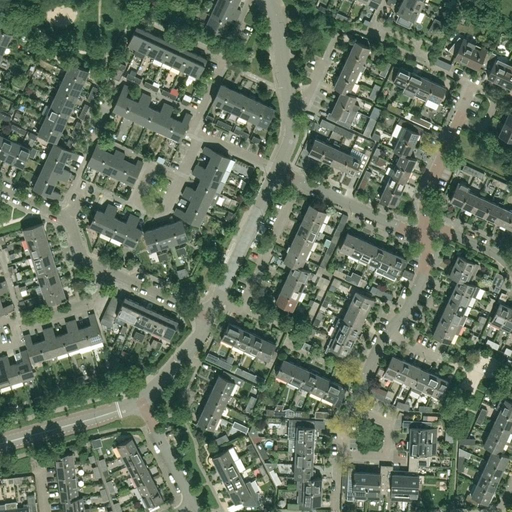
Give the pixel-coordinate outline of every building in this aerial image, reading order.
[(240,10),(234,7),(237,1),(235,0),(217,0),(216,4),(239,15),(240,10)] [(424,1),(422,0),(401,0),(400,2),(419,11),(424,1)] [(414,21),(419,11),(400,2),(396,12),(399,14),(395,21),(409,27),(413,20),(414,21)] [(230,16),(236,19),(239,15),(216,4),(211,15),(227,22),(230,16)] [(202,24),(206,15),(198,12),(194,21),(202,24)] [(231,32),(224,29),(227,22),(211,15),(206,26),(228,37),(231,32)] [(440,21),(434,18),(428,31),(434,33),(434,34),(441,21),(440,21)] [(145,30),(136,26),(128,44),(137,48),(145,30)] [(11,34),(0,28),(0,42),(6,45),(11,34)] [(137,48),(146,52),(154,34),(145,30),(137,48)] [(154,34),(146,52),(154,56),(163,38),(154,34)] [(454,57),(466,63),(474,46),(475,44),(463,38),(462,40),(459,37),(448,50),(455,55),(454,57)] [(163,60),(171,42),(163,38),(154,56),(163,60)] [(364,59),(370,47),(355,41),(349,52),(364,59)] [(163,60),(172,64),(180,46),(171,42),(163,60)] [(180,46),(172,64),(181,68),(189,50),(180,46)] [(485,67),(492,53),(486,50),(487,49),(481,46),(480,49),(474,46),(466,63),(478,68),(480,65),(485,67)] [(181,68),(189,72),(197,54),(189,50),(181,68)] [(365,67),(361,65),(364,59),(349,52),(344,64),(359,70),(363,72),(365,67)] [(499,82),(508,63),(496,58),(497,55),(492,53),(485,67),(491,70),(487,77),(499,82)] [(197,54),(189,72),(198,76),(207,58),(197,54)] [(451,64),(437,58),(434,63),(448,70),(451,64)] [(391,63),(385,61),(382,67),(387,70),(391,63)] [(89,70),(71,62),(67,71),(85,80),(89,70)] [(499,82),(511,88),(511,86),(511,85),(511,65),(508,63),(499,82)] [(354,82),(359,70),(344,64),(339,75),(354,82)] [(404,86),(411,71),(400,66),(399,68),(393,65),(387,78),(404,86)] [(119,80),(124,70),(117,67),(113,77),(119,80)] [(384,77),(387,70),(382,67),(379,74),(384,77)] [(81,88),(85,80),(67,71),(62,80),(81,88)] [(404,86),(416,91),(423,77),(411,71),(404,86)] [(334,86),(341,90),(356,97),(356,96),(349,93),(354,82),(339,75),(334,86)] [(427,97),(434,82),(423,77),(416,91),(427,97)] [(17,78),(14,85),(23,89),(26,82),(17,78)] [(77,97),(81,88),(62,80),(59,89),(77,97)] [(446,87),(434,82),(427,97),(431,99),(429,105),(436,108),(446,87)] [(221,83),(212,102),(222,106),(230,88),(221,83)] [(377,92),(380,86),(375,83),(372,90),(377,92)] [(125,84),(113,109),(124,115),(132,99),(125,96),(130,87),(125,84)] [(230,88),(222,106),(230,110),(239,92),(230,88)] [(77,97),(59,89),(54,98),(73,106),(77,97)] [(341,90),(336,101),(351,108),(354,102),(356,97),(341,90)] [(374,99),(377,92),(372,90),(369,97),(374,99)] [(239,114),(248,96),(239,92),(230,110),(239,114)] [(124,115),(135,120),(147,95),(142,93),(138,102),(132,99),(124,115)] [(146,125),(154,109),(147,106),(151,97),(147,95),(135,120),(146,125)] [(248,118),(256,100),(248,96),(239,114),(248,118)] [(54,98),(50,106),(69,115),(73,106),(54,98)] [(248,118),(256,122),(265,104),(256,100),(248,118)] [(335,121),(349,127),(357,111),(351,108),(336,101),(331,113),(338,116),(335,121)] [(157,130),(169,105),(164,103),(160,112),(154,109),(146,125),(157,130)] [(393,111),(395,106),(388,103),(386,108),(393,111)] [(265,104),(256,122),(266,126),(274,108),(265,104)] [(169,105),(157,130),(168,135),(175,119),(169,116),(173,107),(169,105)] [(50,106),(46,115),(65,123),(69,115),(50,106)] [(376,119),(381,109),(378,108),(374,106),(372,112),(376,114),(374,118),(376,119)] [(399,114),(402,109),(395,106),(393,111),(399,114)] [(168,135),(179,140),(191,115),(186,113),(182,122),(175,119),(168,135)] [(418,123),(421,118),(411,113),(409,119),(418,123)] [(46,115),(42,124),(61,132),(65,123),(46,115)] [(371,117),(368,122),(374,125),(376,119),(374,118),(371,117)] [(413,145),(419,133),(411,130),(414,124),(400,118),(398,124),(404,126),(399,138),(413,145)] [(431,122),(421,118),(418,123),(428,128),(431,122)] [(333,130),(335,125),(322,119),(319,124),(333,130)] [(61,132),(42,124),(38,133),(56,141),(61,132)] [(511,127),(504,124),(499,135),(502,136),(500,142),(511,147),(511,127)] [(396,139),(400,127),(394,125),(390,137),(396,139)] [(344,135),(347,130),(340,127),(337,132),(344,135)] [(351,138),(353,133),(347,130),(344,135),(351,138)] [(377,140),(380,133),(374,131),(371,137),(377,140)] [(0,145),(0,156),(5,159),(13,140),(4,136),(0,145)] [(327,143),(315,138),(312,144),(309,151),(308,153),(320,158),(327,143)] [(354,147),(360,149),(363,140),(357,138),(354,147)] [(416,159),(408,156),(413,145),(399,138),(393,149),(416,159)] [(14,163),(18,153),(22,144),(13,140),(5,159),(14,163)] [(106,154),(100,151),(103,144),(98,142),(88,164),(99,169),(106,154)] [(77,159),(79,154),(54,143),(49,154),(65,162),(68,155),(77,159)] [(331,163),(338,148),(339,145),(334,143),(332,146),(327,143),(320,158),(331,163)] [(23,167),(31,149),(22,144),(18,153),(14,163),(23,167)] [(224,169),(230,158),(205,146),(202,151),(211,155),(208,162),(224,169)] [(379,156),(382,150),(376,147),(373,154),(379,156)] [(342,169),(349,154),(338,148),(331,163),(342,169)] [(410,171),(416,159),(393,149),(393,150),(401,153),(396,164),(410,171)] [(110,175),(120,152),(116,150),(113,157),(106,154),(99,169),(110,175)] [(128,164),(122,161),(125,154),(120,152),(110,175),(121,180),(128,164)] [(363,169),(369,156),(363,153),(361,159),(349,154),(342,169),(354,174),(357,167),(363,169)] [(65,162),(49,154),(44,165),(69,176),(71,172),(62,168),(65,162)] [(376,163),(379,156),(373,154),(370,161),(376,163)] [(121,180),(131,185),(132,185),(143,162),(138,160),(135,167),(128,164),(121,180)] [(208,162),(206,168),(197,164),(194,168),(219,180),(224,169),(208,162)] [(394,169),(391,175),(405,182),(410,171),(396,164),(394,169)] [(472,174),(474,169),(464,164),(462,170),(472,174)] [(69,176),(44,165),(39,176),(55,184),(58,177),(67,181),(69,176)] [(214,191),(219,180),(194,168),(192,173),(201,177),(198,184),(214,191)] [(481,179),(484,173),(474,169),(472,174),(481,179)] [(368,179),(371,172),(366,170),(363,176),(368,179)] [(405,182),(391,175),(385,187),(400,193),(405,182)] [(55,184),(39,176),(34,187),(59,199),(61,194),(52,190),(55,184)] [(362,192),(368,179),(363,176),(357,190),(362,192)] [(497,186),(500,181),(493,178),(491,183),(497,186)] [(504,189),(507,184),(500,181),(497,186),(504,189)] [(458,182),(450,201),(461,206),(468,191),(470,187),(458,182)] [(220,193),(214,191),(198,184),(195,190),(186,186),(184,190),(209,202),(215,204),(220,193)] [(385,187),(380,198),(394,205),(400,193),(385,187)] [(182,195),(191,199),(188,205),(204,213),(209,202),(184,190),(182,195)] [(472,211),(479,196),(468,191),(461,206),(472,211)] [(484,216),(491,201),(479,196),(472,211),(484,216)] [(491,201),(484,216),(495,221),(502,207),(504,203),(499,201),(498,205),(491,201)] [(108,203),(104,213),(97,209),(90,225),(101,230),(113,205),(108,203)] [(322,221),(326,212),(309,204),(305,213),(322,221)] [(101,230),(112,235),(119,220),(113,217),(117,207),(113,205),(101,230)] [(199,224),(204,213),(188,205),(185,212),(176,208),(174,213),(199,224)] [(511,211),(502,207),(495,221),(507,227),(511,214),(511,211)] [(112,235),(123,240),(134,215),(130,213),(126,222),(119,220),(112,235)] [(318,230),(322,221),(305,213),(301,223),(318,230)] [(342,230),(346,220),(348,215),(343,213),(337,228),(342,230)] [(135,227),(139,217),(134,215),(123,240),(134,245),(142,230),(135,227)] [(182,219),(172,222),(178,241),(188,238),(182,219)] [(178,241),(172,222),(163,225),(169,244),(178,241)] [(45,232),(42,223),(23,229),(26,238),(45,232)] [(313,240),(318,230),(301,223),(296,232),(313,240)] [(154,228),(160,247),(169,244),(163,225),(154,228)] [(160,247),(154,228),(144,231),(150,250),(160,247)] [(349,253),(357,236),(348,231),(340,249),(349,253)] [(48,241),(45,232),(26,238),(29,247),(48,241)] [(309,249),(313,240),(296,232),(292,241),(309,249)] [(359,257),(366,240),(357,236),(349,253),(347,257),(357,261),(359,257)] [(368,262),(376,244),(366,240),(359,257),(359,258),(368,262)] [(51,251),(48,241),(29,247),(32,257),(51,251)] [(292,241),(288,251),(305,258),(309,249),(292,241)] [(377,266),(385,249),(376,244),(368,262),(377,266)] [(387,270),(394,253),(385,249),(377,266),(387,270)] [(54,260),(51,251),(32,257),(35,266),(54,260)] [(310,272),(310,271),(301,267),(305,258),(288,251),(283,260),(310,272)] [(396,275),(404,257),(394,253),(387,270),(385,275),(393,279),(395,274),(396,275)] [(479,265),(458,255),(453,265),(474,274),(479,265)] [(57,269),(54,260),(35,266),(38,275),(57,269)] [(310,272),(283,260),(292,264),(288,273),(305,281),(310,272)] [(470,284),(470,283),(474,274),(453,265),(449,274),(470,284)] [(411,279),(414,273),(404,268),(401,275),(411,279)] [(60,278),(57,269),(38,275),(40,284),(60,278)] [(501,287),(504,279),(501,274),(497,272),(492,283),(496,284),(501,287)] [(288,273),(284,283),(301,291),(305,281),(288,273)] [(480,288),(470,283),(470,284),(449,274),(458,279),(454,287),(471,295),(475,297),(480,288)] [(43,293),(63,287),(60,278),(40,284),(43,293)] [(284,283),(280,292),(297,300),(301,291),(284,283)] [(65,297),(63,287),(43,293),(46,303),(65,297)] [(471,295),(454,287),(449,297),(467,305),(471,295)] [(393,295),(378,288),(376,293),(391,300),(393,295)] [(368,308),(373,298),(356,291),(351,300),(368,308)] [(292,309),(297,300),(280,292),(275,302),(277,302),(275,306),(285,310),(286,307),(292,309)] [(121,306),(123,300),(112,295),(110,301),(121,306)] [(125,319),(134,301),(125,297),(123,300),(121,306),(118,311),(116,315),(114,321),(123,325),(125,319)] [(449,297),(445,306),(462,314),(467,305),(449,297)] [(0,299),(0,312),(14,308),(12,303),(2,306),(0,300),(0,299)] [(351,300),(347,310),(364,317),(368,308),(351,300)] [(118,311),(121,306),(110,301),(107,306),(118,311)] [(125,319),(134,323),(143,305),(134,301),(125,319)] [(500,328),(510,306),(500,302),(490,323),(500,328)] [(143,305),(134,323),(143,327),(151,309),(143,305)] [(116,317),(116,315),(118,311),(107,306),(105,312),(116,317)] [(445,306),(441,315),(462,325),(467,316),(462,314),(445,306)] [(509,332),(511,326),(511,307),(510,306),(500,328),(509,332)] [(152,331),(160,313),(151,309),(143,327),(152,331)] [(364,317),(347,310),(343,319),(360,327),(364,317)] [(114,321),(116,317),(105,312),(102,317),(113,322),(114,321)] [(92,324),(85,326),(90,343),(92,348),(104,345),(94,313),(89,315),(92,324)] [(152,331),(160,335),(169,317),(160,313),(152,331)] [(462,325),(441,315),(437,325),(454,333),(458,335),(462,325)] [(113,322),(102,317),(100,322),(111,327),(113,322)] [(169,339),(178,321),(169,317),(160,335),(169,339)] [(360,327),(343,319),(339,317),(335,327),(355,336),(360,327)] [(78,328),(75,319),(71,320),(79,347),(90,343),(85,326),(78,328)] [(67,350),(79,347),(71,320),(66,322),(69,331),(62,334),(67,350)] [(221,338),(233,344),(241,327),(229,322),(226,329),(220,327),(214,339),(220,342),(221,338)] [(449,342),(454,333),(437,325),(432,334),(449,342)] [(67,350),(62,334),(55,336),(52,326),(47,328),(56,354),(67,350)] [(245,349),(252,333),(241,327),(233,344),(245,349)] [(330,336),(331,336),(334,338),(351,345),(355,336),(335,327),(330,336)] [(43,329),(46,339),(39,341),(44,357),(56,354),(47,328),(43,329)] [(44,357),(39,341),(32,343),(29,333),(24,335),(32,361),(44,357)] [(256,355),(264,338),(252,333),(245,349),(256,355)] [(351,345),(334,338),(331,336),(324,352),(340,359),(343,353),(347,355),(351,345)] [(273,362),(277,352),(273,350),(276,343),(264,338),(256,355),(273,362)] [(33,372),(26,349),(20,351),(23,360),(17,362),(22,379),(34,375),(33,372)] [(122,350),(120,355),(128,358),(130,354),(122,350)] [(22,379),(17,362),(10,365),(7,355),(2,357),(11,383),(22,379)] [(113,355),(110,362),(117,365),(120,358),(113,355)] [(228,355),(225,361),(231,364),(234,358),(228,355)] [(391,381),(402,359),(392,355),(384,372),(386,372),(383,377),(391,381)] [(0,385),(11,383),(2,357),(0,357),(0,365),(1,367),(0,367),(0,385)] [(223,366),(225,361),(218,358),(216,363),(223,366)] [(288,380),(295,363),(284,358),(276,375),(288,380)] [(394,376),(403,380),(411,363),(402,359),(391,381),(392,381),(394,376)] [(230,370),(232,364),(231,364),(225,361),(223,366),(230,370)] [(299,385),(307,369),(295,363),(288,380),(299,385)] [(412,385),(420,367),(411,363),(403,380),(412,385)] [(422,389),(430,372),(420,367),(412,385),(410,389),(420,393),(422,389)] [(246,377),(248,372),(241,369),(239,374),(246,377)] [(311,391),(318,374),(319,372),(313,369),(312,371),(307,369),(299,385),(311,391)] [(230,394),(235,382),(237,383),(240,377),(229,372),(226,377),(219,374),(213,386),(230,394)] [(253,380),(255,375),(248,372),(246,377),(253,380)] [(422,389),(431,393),(439,376),(430,372),(422,389)] [(322,396),(330,379),(318,374),(311,391),(322,396)] [(441,398),(449,380),(439,376),(431,393),(441,398)] [(334,401),(342,385),(330,379),(322,396),(334,401)] [(225,405),(227,401),(230,394),(213,386),(208,398),(225,405)] [(383,400),(385,395),(371,389),(368,394),(383,400)] [(511,394),(504,391),(501,397),(496,408),(497,409),(499,410),(511,415),(511,394)] [(253,405),(257,398),(251,395),(248,402),(253,405)] [(203,409),(219,417),(225,405),(208,398),(203,409)] [(250,412),(253,405),(248,402),(245,409),(250,412)] [(484,417),(487,410),(482,407),(478,414),(484,417)] [(216,424),(219,417),(203,409),(197,421),(214,429),(216,424)] [(511,426),(511,415),(499,410),(497,409),(495,413),(497,414),(494,422),(511,429),(511,426)] [(480,424),(484,417),(478,414),(475,421),(480,424)] [(314,440),(316,440),(317,431),(314,431),(315,420),(289,419),(288,438),(296,439),(314,440)] [(239,429),(241,423),(235,420),(232,426),(239,429)] [(436,441),(436,428),(431,428),(431,421),(411,420),(411,424),(410,439),(436,441)] [(489,433),(505,441),(511,429),(494,422),(489,433)] [(246,432),(249,427),(241,423),(239,429),(246,432)] [(453,442),(454,426),(446,425),(445,441),(453,442)] [(500,452),(505,441),(489,433),(484,445),(500,452)] [(137,448),(131,437),(116,445),(121,456),(137,448)] [(313,452),(314,440),(296,439),(295,451),(313,452)] [(429,453),(435,454),(436,441),(410,439),(410,441),(407,441),(407,448),(409,448),(409,458),(411,459),(429,459),(429,453)] [(255,450),(252,443),(246,445),(250,452),(255,450)] [(265,450),(261,443),(256,445),(260,452),(265,450)] [(504,468),(509,456),(500,452),(484,445),(483,445),(492,449),(487,461),(504,468)] [(233,460),(239,457),(233,446),(211,457),(217,469),(234,461),(233,460)] [(142,458),(137,448),(121,456),(126,466),(142,458)] [(258,456),(255,450),(250,452),(253,459),(258,456)] [(268,457),(265,450),(260,452),(263,459),(268,457)] [(313,465),(313,452),(295,451),(294,464),(313,465)] [(55,454),(57,466),(74,464),(72,452),(55,454)] [(147,468),(142,458),(126,466),(131,476),(147,468)] [(417,501),(418,475),(417,475),(418,465),(429,466),(429,459),(411,459),(410,475),(386,473),(385,493),(385,495),(391,495),(391,500),(417,501)] [(234,461),(217,469),(223,480),(239,472),(234,461)] [(504,468),(487,461),(482,472),(498,480),(504,468)] [(75,475),(74,464),(57,466),(58,477),(75,475)] [(304,477),(315,478),(315,470),(312,469),(313,465),(294,464),(294,477),(304,477)] [(266,472),(263,465),(258,468),(261,475),(266,472)] [(147,468),(131,476),(136,486),(152,478),(147,468)] [(278,476),(275,469),(269,471),(273,478),(278,476)] [(366,498),(368,472),(348,471),(346,499),(353,499),(353,498),(366,498)] [(245,483),(239,472),(223,480),(229,492),(245,483)] [(270,479),(266,472),(261,475),(265,482),(270,479)] [(385,493),(386,473),(368,472),(366,498),(379,499),(379,493),(385,493)] [(482,472),(476,484),(493,491),(498,480),(482,472)] [(60,489),(77,486),(75,475),(58,477),(60,489)] [(281,482),(278,476),(273,478),(276,485),(281,482)] [(321,491),(322,478),(315,478),(304,477),(303,490),(321,491)] [(157,489),(152,478),(136,486),(141,496),(157,489)] [(250,481),(245,483),(229,492),(235,503),(241,500),(243,504),(258,505),(258,492),(255,491),(250,481)] [(488,503),(493,491),(476,484),(471,495),(468,494),(465,500),(477,505),(480,500),(488,503)] [(78,498),(77,486),(60,489),(61,500),(65,500),(78,498)] [(162,499),(157,489),(141,496),(147,507),(144,508),(146,511),(147,511),(160,506),(157,501),(162,499)] [(303,490),(298,490),(297,503),(299,503),(298,509),(312,510),(312,504),(321,504),(321,491),(303,490)] [(17,508),(17,511),(29,511),(36,510),(34,495),(27,496),(28,503),(23,504),(24,507),(17,508)] [(65,500),(66,511),(84,508),(82,497),(78,498),(65,500)] [(17,511),(17,508),(16,501),(5,503),(5,504),(5,509),(5,511),(17,511)]
